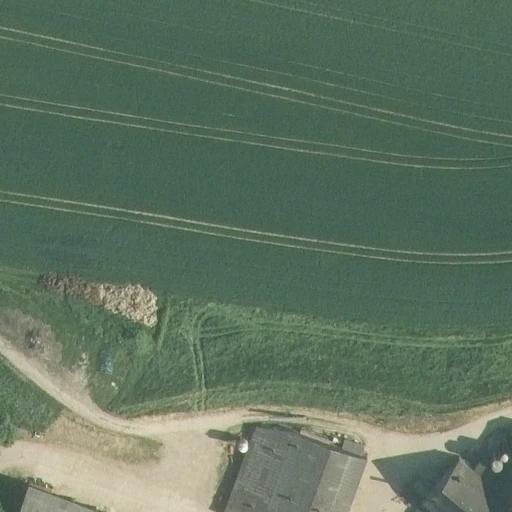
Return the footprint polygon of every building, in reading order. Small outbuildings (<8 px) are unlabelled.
[(261,511),(294,427),(257,424),(224,511),(227,511),(261,511)] [(342,445),(294,427),(261,511),(344,511),(367,455),(362,453),(342,445)] [(364,446),(345,438),(342,445),(362,453),(364,446)] [(511,444),(508,451),(507,453),(499,466),(498,468),(491,481),(511,499),(511,444)] [(511,511),(511,499),(491,481),(484,476),(483,475),(472,466),(471,465),(460,457),(460,456),(459,455),(458,456),(458,457),(423,497),(422,498),(438,511),(511,511)] [(105,511),(28,483),(17,511),(105,511)]
